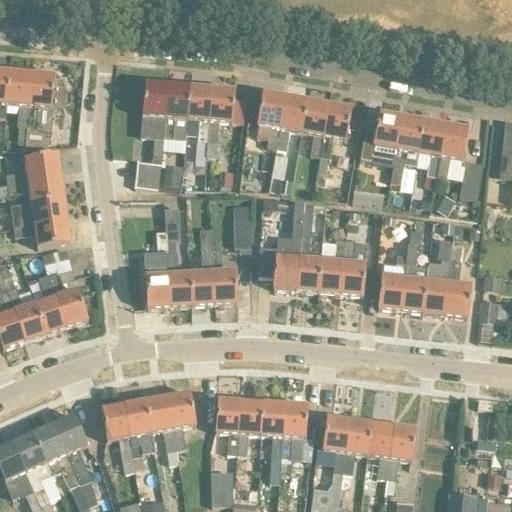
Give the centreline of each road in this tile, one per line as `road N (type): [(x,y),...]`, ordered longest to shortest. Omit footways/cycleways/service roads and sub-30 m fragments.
road 1 (residential): [(100,45),(241,58),(511,104)]
road 2 (residential): [(511,380),(269,355),(125,361)]
road 3 (residential): [(125,361),(95,162),(100,45)]
road 4 (residential): [(125,361),(0,407)]
